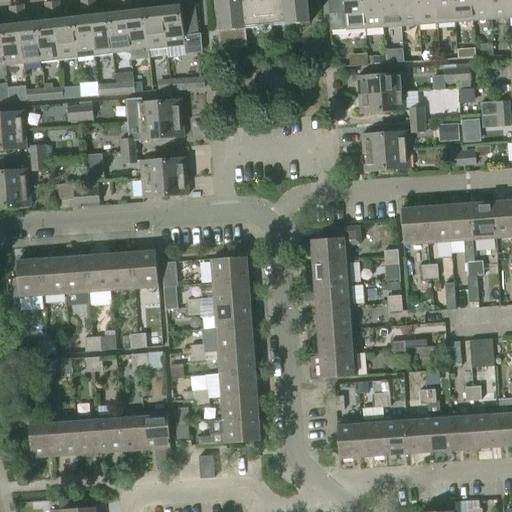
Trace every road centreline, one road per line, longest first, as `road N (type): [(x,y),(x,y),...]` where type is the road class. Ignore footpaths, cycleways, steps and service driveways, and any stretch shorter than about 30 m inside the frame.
road 1 (residential): [(0,230),(247,210),(275,222)]
road 2 (residential): [(324,488),(303,470),(294,437),(275,222)]
road 3 (residential): [(275,222),(304,195),(511,185)]
road 4 (residential): [(126,511),(127,497),(245,489),(263,509),(298,506),(324,488)]
road 5 (residential): [(324,488),(511,468)]
